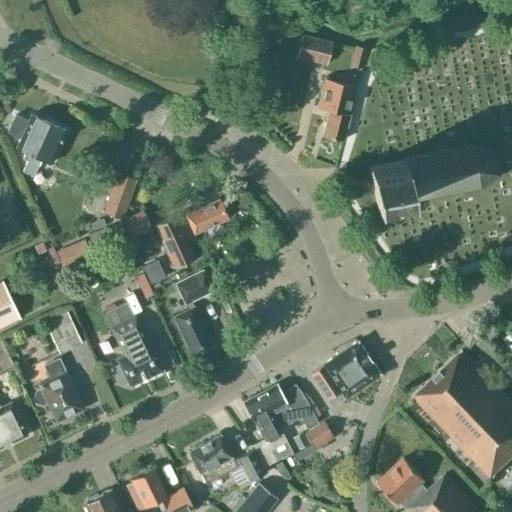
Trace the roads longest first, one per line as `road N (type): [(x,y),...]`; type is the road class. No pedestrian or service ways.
road 1 (tertiary): [(334,317),(304,231),(259,175),(0,36)]
road 2 (tertiary): [(0,501),(334,317)]
road 3 (unclassified): [(359,511),(401,309)]
